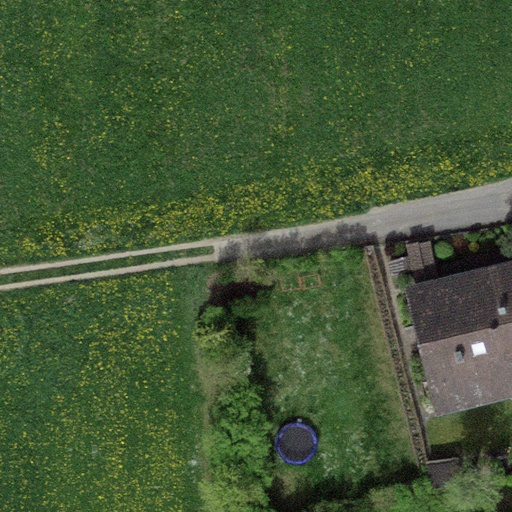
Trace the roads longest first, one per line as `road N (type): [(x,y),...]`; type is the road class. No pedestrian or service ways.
road 1 (residential): [(511,197),(218,240)]
road 2 (track): [(218,240),(0,275)]
